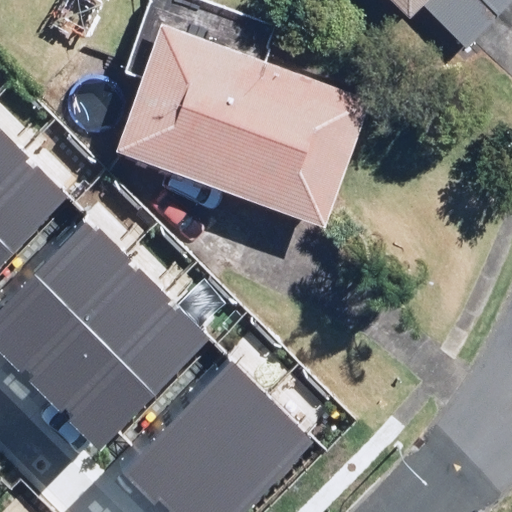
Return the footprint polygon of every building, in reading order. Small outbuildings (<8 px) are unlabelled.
[(277,24),(209,0),(150,0),(126,68),(143,74),(117,147),(330,224),(373,102),(263,62),(277,24)] [(403,0),(416,12),(421,6),(464,48),(510,0),(403,0)] [(0,179),(25,154),(0,130),(0,179)] [(0,258),(65,192),(25,154),(0,179),(0,258)] [(126,256),(86,218),(0,306),(0,354),(16,370),(126,256)] [(166,295),(126,256),(16,370),(56,408),(166,295)] [(205,333),(166,295),(56,408),(95,446),(205,333)] [(272,398),(233,360),(123,473),(162,511),(272,398)] [(238,511),(312,436),(272,398),(162,511),(163,511),(238,511)]
